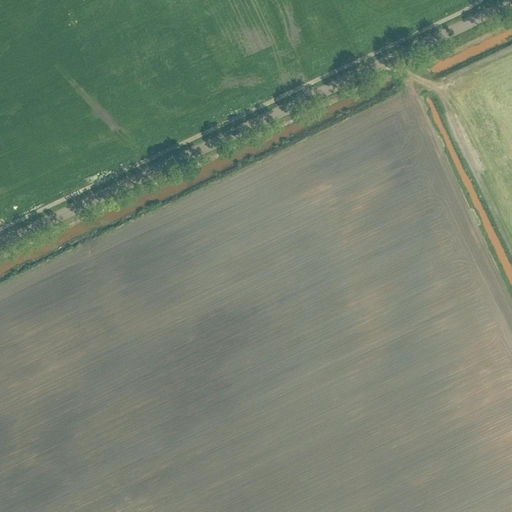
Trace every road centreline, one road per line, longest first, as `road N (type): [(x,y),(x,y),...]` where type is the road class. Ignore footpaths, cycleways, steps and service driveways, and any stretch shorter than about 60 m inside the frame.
road 1 (tertiary): [(0,244),(511,4)]
road 2 (track): [(397,58),(429,86),(455,94),(511,60)]
